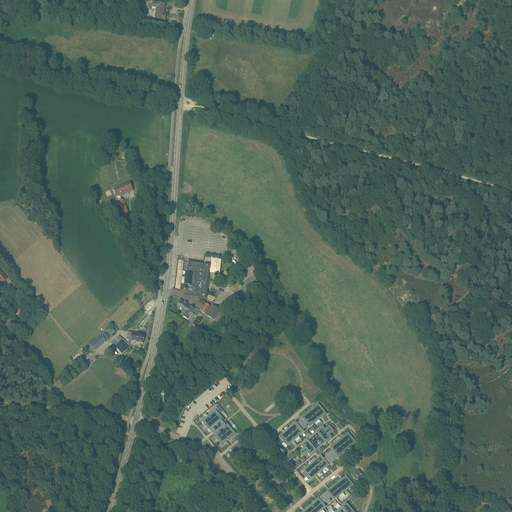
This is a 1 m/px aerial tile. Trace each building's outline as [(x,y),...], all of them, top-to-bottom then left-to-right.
[(154,3),(153,7),(157,8),(155,19),(165,20),(166,16),(163,16),(163,14),(164,14),(165,4),(158,3),(154,3)] [(114,189),(116,196),(121,194),(122,195),(133,191),(130,183),(114,189)] [(121,206),(126,217),(130,215),(122,199),(119,200),(120,203),(121,206)] [(202,263),(190,262),(189,267),(187,267),(186,275),(184,275),(184,277),(185,278),(185,284),(184,285),(180,291),(186,294),(185,295),(188,297),(205,299),(209,272),(208,272),(208,269),(210,270),(210,263),(204,263),(204,264),(202,264),(202,263)] [(180,301),(176,307),(185,313),(183,317),(188,320),(194,309),(187,305),(188,304),(184,302),(183,303),(180,301)] [(215,321),(218,323),(219,323),(220,322),(225,314),(222,311),(212,305),(211,307),(205,303),(200,311),(215,321)] [(129,332),(127,340),(143,343),(146,332),(138,331),(138,334),(133,333),(129,332)] [(88,344),(90,346),(94,351),(110,339),(104,332),(101,335),(100,334),(88,344)] [(115,347),(115,346),(122,354),(130,347),(119,336),(111,343),(115,347)] [(279,436),(279,437),(288,447),(288,446),(292,443),(291,442),(301,434),(299,431),(302,428),(303,430),(307,427),(306,425),(309,422),(311,425),(321,417),(322,418),(326,414),(327,414),(318,404),(302,418),(303,419),(296,424),(296,423),(279,437),(279,436)] [(225,421),(222,418),(216,410),(202,421),(202,422),(211,432),(212,435),(213,434),(222,445),(221,445),(222,445),(231,437),(236,434),(235,433),(226,423),(227,423),(225,421)] [(317,451),(318,450),(326,444),(332,438),(330,435),(334,431),(331,428),(330,426),(326,430),(323,427),(322,427),(301,445),(303,448),(299,452),(303,457),(308,453),(310,457),(317,451)] [(336,448),(320,462),(318,460),(309,467),(308,468),(307,467),(303,471),(302,471),(311,481),(329,466),(329,465),(338,458),(356,443),(348,433),(343,437),(344,438),(334,446),(336,448)] [(231,449),(234,452),(241,446),(239,443),(231,449)] [(358,470),(355,473),(361,478),(364,475),(358,470)] [(320,511),(323,510),(321,506),(326,502),(327,504),(331,501),(329,499),(334,495),(337,499),(354,485),(346,476),(306,509),(302,511),(320,511)] [(353,511),(346,503),(335,511),(353,511)]
